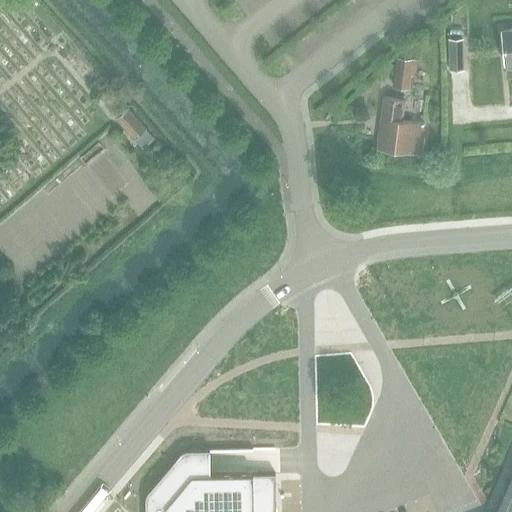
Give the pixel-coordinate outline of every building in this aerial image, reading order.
[(511,28),(503,29),(506,62),(511,61),(511,28)] [(464,67),(463,38),(449,39),(450,67),(464,67)] [(418,57),(397,54),(394,85),(410,87),(412,73),(416,73),(418,57)] [(405,99),(384,96),(377,147),(420,153),(424,122),(402,119),(405,99)] [(128,104),(116,115),(135,136),(147,125),(128,104)] [(147,125),(135,136),(143,145),(155,134),(147,125)] [(146,498),(146,499),(145,511),(276,511),(275,473),(275,472),(201,474),(201,457),(200,451),(200,448),(189,449),(188,449),(187,449),(186,449),(185,449),(185,450),(184,450),(183,450),(183,451),(182,451),(182,452),(181,452),(181,453),(180,453),(148,491),(148,492),(147,492),(147,493),(147,494),(146,494),(146,495),(146,496),(146,497),(146,498)] [(511,511),(511,472),(494,511),(511,511)]
